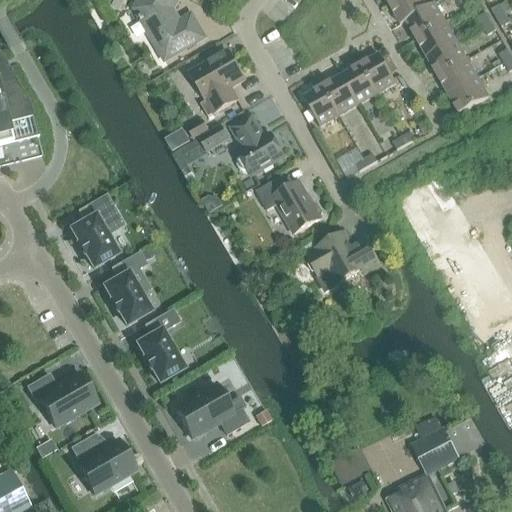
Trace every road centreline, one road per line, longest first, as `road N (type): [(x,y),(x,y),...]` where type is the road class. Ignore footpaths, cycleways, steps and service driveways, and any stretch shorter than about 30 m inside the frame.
road 1 (residential): [(188,511),(34,251)]
road 2 (residential): [(337,193),(253,47),(247,19),(256,0)]
